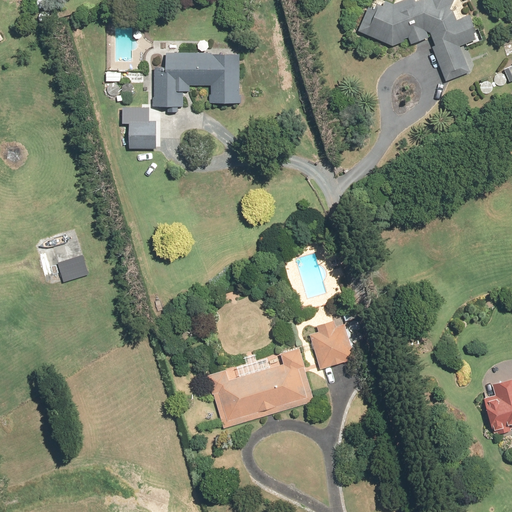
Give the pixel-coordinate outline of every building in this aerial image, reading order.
[(429,37),(433,47),(431,48),(445,82),(468,72),(457,46),(475,38),(466,15),(455,20),(450,8),(453,0),(421,0),(416,2),(414,0),(404,0),(391,6),(378,0),(369,0),(356,30),(391,46),(412,37),(415,43),(429,37)] [(238,53),(165,52),(164,107),(182,108),(182,92),(189,92),(189,85),(209,86),(209,104),(237,104),(238,53)] [(511,67),(502,71),(508,84),(511,81),(511,67)] [(119,73),(106,73),(106,82),(119,82),(119,73)] [(147,108),(121,107),(121,123),(127,123),(126,148),(152,149),(153,121),(147,121),(147,108)] [(317,332),(308,334),(319,369),(348,360),(339,330),(335,331),(331,321),(316,327),(317,332)] [(224,429),(313,401),(297,349),(280,354),(282,363),(228,380),(225,370),(204,377),(210,396),(213,395),(224,429)] [(511,378),(490,385),(492,395),(480,399),(491,436),(511,430),(511,428),(511,427),(511,378)]
